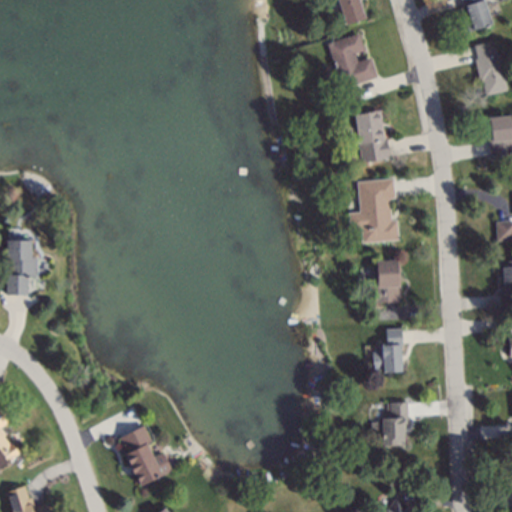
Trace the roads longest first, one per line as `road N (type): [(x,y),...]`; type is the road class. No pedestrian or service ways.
road 1 (residential): [(409,12),(446,170),(463,511)]
road 2 (residential): [(97,511),(46,383)]
